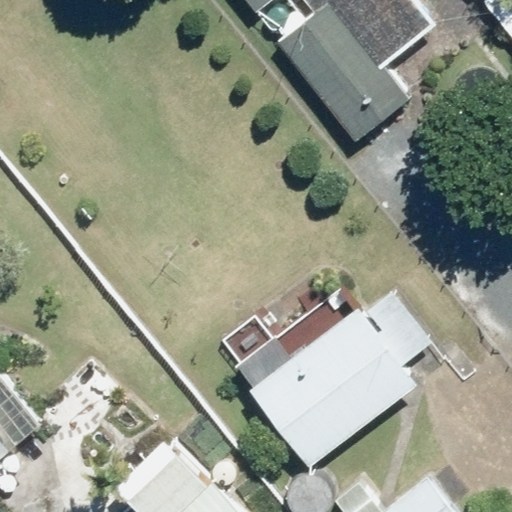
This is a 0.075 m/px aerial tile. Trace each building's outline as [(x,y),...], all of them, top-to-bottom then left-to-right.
[(253,0),(260,9),(274,0),(253,0)] [(282,41),(359,138),(413,94),(387,63),(439,21),(422,0),(308,0),(318,12),(282,41)] [(511,0),(486,0),(511,31),(511,0)] [(312,465),(421,383),(405,364),(437,341),(399,289),(367,314),(361,306),(295,357),(279,335),(242,363),(259,385),(254,388),(312,465)] [(0,459),(46,423),(0,363),(0,459)] [(141,511),(248,511),(216,481),(212,483),(174,447),(125,496),(141,511)] [(457,511),(430,475),(383,511),(457,511)] [(351,511),(345,503),(331,511),(351,511)]
